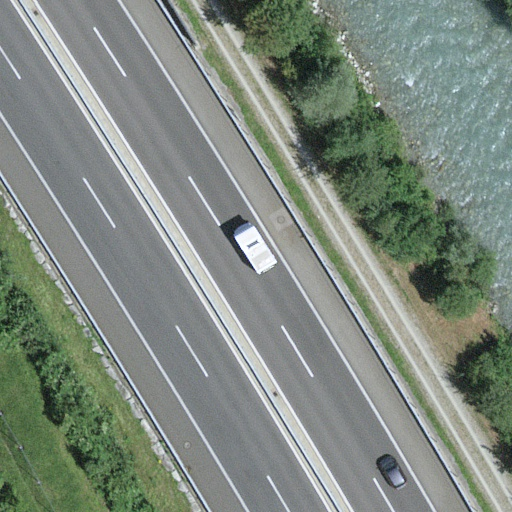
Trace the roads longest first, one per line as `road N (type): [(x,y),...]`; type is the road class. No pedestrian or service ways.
road 1 (motorway): [(390,511),(204,191),(80,0)]
road 2 (motorway): [(0,50),(284,511)]
